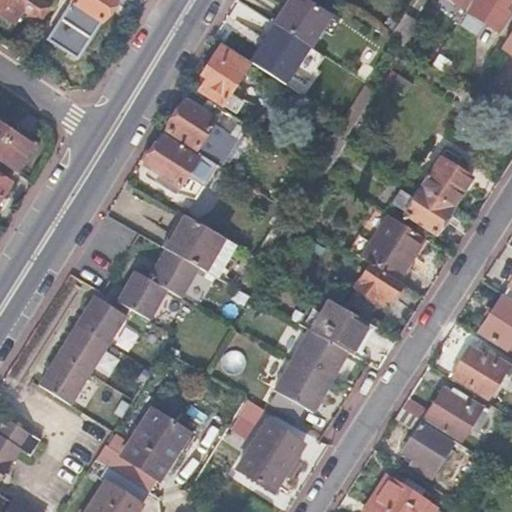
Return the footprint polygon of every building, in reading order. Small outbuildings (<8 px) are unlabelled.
[(29,10),(42,19),(51,3),(47,0),(0,0),(0,12),(12,21),(25,3),(30,7),(29,10)] [(73,0),(47,38),(76,58),(116,0),(73,0)] [(290,0),(286,7),(275,25),(311,48),(331,15),(307,0),(290,0)] [(496,32),(511,7),(511,0),(476,0),(468,13),(496,32)] [(280,3),(269,21),(275,25),(286,7),(280,3)] [(511,29),(502,45),(511,52),(511,29)] [(250,62),(220,44),(202,73),(207,77),(200,89),(234,112),(242,101),(230,93),(250,62)] [(367,100),(358,94),(341,120),(333,132),(343,139),(367,100)] [(501,129),(509,115),(479,96),(470,110),(501,129)] [(239,121),(213,103),(206,113),(186,99),(167,128),(197,147),(212,124),(230,135),(239,121)] [(0,161),(15,172),(34,144),(0,120),(0,161)] [(323,170),(343,139),(333,132),(313,164),(323,170)] [(216,166),(199,155),(197,160),(162,136),(144,165),(180,187),(178,190),(196,201),(216,166)] [(441,157),(420,189),(451,210),(472,177),(441,157)] [(0,174),(13,183),(18,174),(15,172),(0,161),(0,174)] [(0,211),(17,187),(13,183),(0,174),(0,211)] [(451,210),(420,189),(414,198),(402,190),(393,203),(406,211),(404,214),(434,234),(437,232),(441,235),(450,221),(446,218),(451,210)] [(223,239),(184,216),(165,249),(197,267),(204,271),(223,239)] [(397,282),(423,240),(387,217),(360,258),(371,265),(397,282)] [(401,285),(427,243),(423,240),(397,282),(401,285)] [(197,267),(165,249),(147,280),(132,272),(114,302),(127,309),(149,321),(166,291),(179,298),(197,267)] [(403,291),(401,285),(397,282),(371,265),(355,289),(375,302),(380,294),(389,301),(398,299),(403,291)] [(90,297),(85,306),(118,325),(124,315),(111,308),(90,297)] [(511,306),(499,299),(479,330),(507,348),(509,344),(511,345),(511,306)] [(351,354),(369,324),(329,301),(311,332),(346,352),(351,354)] [(127,309),(114,302),(111,308),(124,315),(127,309)] [(118,325),(85,306),(72,328),(105,346),(118,325)] [(88,376),(105,346),(72,328),(55,357),(88,376)] [(329,382),(346,352),(311,332),(308,330),(290,359),(329,382)] [(511,372),(511,364),(487,349),(482,354),(469,346),(453,373),(490,396),(507,370),(511,372)] [(70,406),(88,376),(55,357),(38,387),(70,406)] [(311,413),(329,382),(290,359),(271,391),(311,413)] [(402,408),(422,420),(424,416),(460,440),(478,414),(483,416),(487,410),(467,398),(463,404),(442,390),(429,411),(408,398),(402,408)] [(402,408),(394,419),(414,432),(404,450),(415,457),(412,462),(423,470),(426,465),(436,471),(451,446),(419,426),(422,420),(402,408)] [(123,457),(158,479),(188,432),(153,410),(123,457)] [(0,511),(35,511),(16,500),(14,503),(0,494),(0,486),(22,451),(33,457),(43,441),(7,419),(0,431),(0,511)] [(274,495),(303,446),(266,424),(236,474),(274,495)] [(113,470),(149,493),(158,479),(123,457),(113,470)] [(413,511),(416,509),(423,497),(388,475),(364,511),(413,511)] [(444,480),(438,490),(457,503),(464,493),(444,480)] [(136,511),(141,505),(106,483),(87,511),(136,511)] [(431,511),(435,506),(423,497),(416,509),(419,511),(431,511)]
